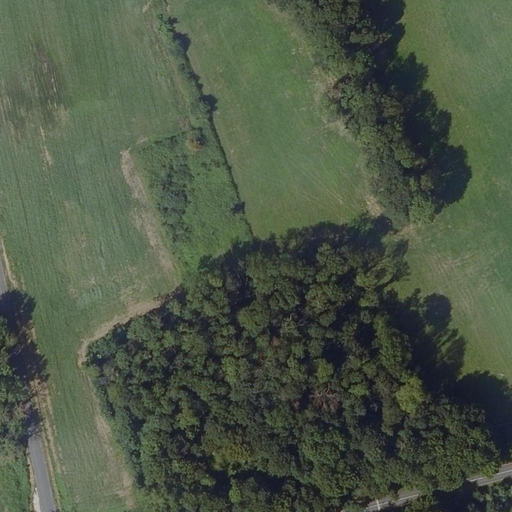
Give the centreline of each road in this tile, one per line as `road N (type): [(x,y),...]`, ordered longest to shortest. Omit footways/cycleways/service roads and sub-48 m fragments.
road 1 (unknown): [(234,511),(511,442)]
road 2 (tertiary): [(44,511),(0,307)]
road 3 (secondary): [(511,472),(354,511)]
